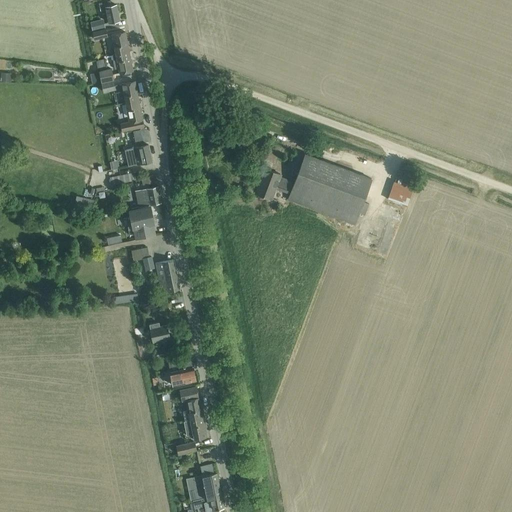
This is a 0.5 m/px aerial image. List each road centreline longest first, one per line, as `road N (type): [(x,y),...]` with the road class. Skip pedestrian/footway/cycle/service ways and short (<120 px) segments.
road 1 (tertiary): [(230,511),(158,148)]
road 2 (unclassified): [(158,148),(163,76),(131,0)]
road 3 (tertiary): [(158,148),(127,0)]
